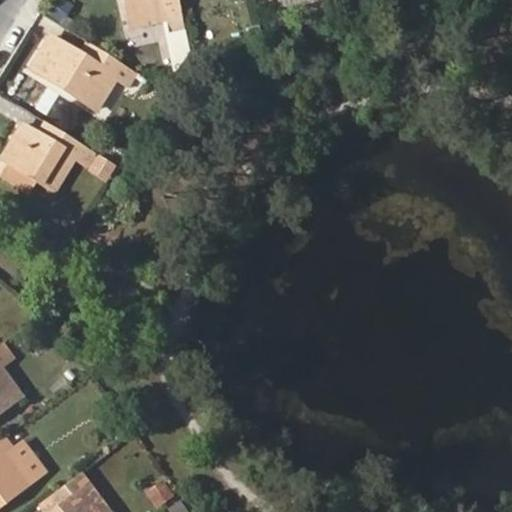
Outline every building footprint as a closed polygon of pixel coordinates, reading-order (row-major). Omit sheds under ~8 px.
[(185,31),(177,0),(122,0),(129,28),(166,20),(169,34),(185,31)] [(331,18),(328,4),(321,6),(323,20),(331,18)] [(127,87),(136,73),(98,50),(91,61),(80,54),(51,36),(29,70),(95,111),(115,79),(127,87)] [(91,61),(98,50),(87,43),(80,54),(91,61)] [(56,146),(64,134),(45,123),(37,134),(56,146)] [(53,192),(73,158),(86,166),(94,153),(64,134),(56,146),(37,134),(22,124),(1,159),(9,164),(34,180),(53,192)] [(104,179),(112,167),(98,158),(91,170),(104,179)] [(27,192),(34,180),(9,164),(1,177),(27,192)] [(0,412),(21,397),(0,368),(13,358),(1,344),(0,344),(0,412)] [(0,505),(34,480),(2,437),(0,438),(0,505)] [(108,511),(79,474),(49,496),(57,506),(49,511),(108,511)] [(173,494),(162,481),(147,492),(158,506),(173,494)] [(49,511),(57,506),(49,496),(39,504),(45,511),(49,511)]
